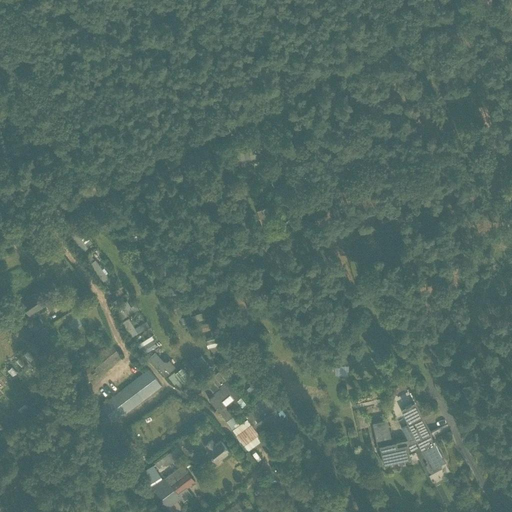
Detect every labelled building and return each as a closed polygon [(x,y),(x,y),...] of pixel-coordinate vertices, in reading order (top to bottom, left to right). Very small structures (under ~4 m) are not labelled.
[(235,158),(245,157),(254,156),(254,149),(261,149),(261,146),(263,145),(270,143),(266,130),(259,133),(247,134),(248,141),(233,143),(235,158)] [(303,187),(310,200),(300,205),(305,214),(322,204),(324,202),(320,196),(318,197),(316,195),(309,184),(303,187)] [(118,218),(125,215),(122,209),(107,216),(111,226),(120,222),(118,218)] [(120,239),(125,238),(126,242),(137,240),(135,229),(119,233),(120,239)] [(74,230),(68,235),(81,252),(87,247),(74,230)] [(342,249),(350,261),(357,256),(349,245),(342,249)] [(131,253),(132,259),(155,255),(153,247),(148,248),(148,250),(131,253)] [(108,278),(95,260),(89,264),(102,281),(108,278)] [(146,276),(152,276),(152,279),(162,279),(162,275),(165,275),(165,268),(146,268),(146,276)] [(166,287),(166,297),(184,297),(184,288),(166,287)] [(38,291),(20,303),(28,314),(46,302),(38,291)] [(111,303),(121,319),(138,309),(135,304),(130,307),(127,301),(120,304),(117,299),(111,303)] [(203,312),(180,318),(182,324),(205,319),(203,312)] [(43,324),(39,318),(29,324),(33,331),(43,324)] [(121,322),(130,338),(149,326),(146,320),(134,328),(132,325),(131,325),(127,319),(121,322)] [(210,321),(191,327),(192,334),(212,328),(210,321)] [(45,328),(36,334),(41,340),(49,335),(45,328)] [(224,336),(206,340),(208,347),(226,343),(224,336)] [(138,349),(142,355),(158,345),(154,339),(141,347),(138,349)] [(110,345),(72,375),(81,386),(119,355),(110,345)] [(144,356),(149,361),(150,360),(164,376),(175,366),(169,360),(167,361),(163,361),(155,352),(159,349),(158,347),(144,356)] [(190,360),(200,374),(210,366),(206,360),(200,364),(195,357),(190,360)] [(236,378),(247,370),(236,357),(232,361),(234,363),(228,369),(236,378)] [(345,373),(346,363),(333,362),(332,373),(345,373)] [(176,383),(179,387),(193,377),(189,372),(187,374),(182,368),(175,373),(174,372),(168,376),(174,384),(176,383)] [(148,370),(100,408),(112,423),(160,385),(148,370)] [(246,405),(218,371),(210,377),(219,389),(213,393),(214,395),(208,400),(217,411),(225,405),(221,401),(226,397),(229,401),(232,398),(241,409),(246,405)] [(251,397),(261,390),(252,378),(242,385),(251,397)] [(234,416),(226,422),(246,450),(262,439),(255,429),(278,413),(266,397),(254,405),(256,408),(246,416),(248,419),(240,425),(234,416)] [(394,442),(393,442),(392,443),(387,420),(372,423),(377,446),(379,446),(383,464),(410,458),(408,453),(415,451),(427,475),(441,468),(440,464),(446,461),(449,468),(450,468),(444,458),(443,459),(435,443),(436,443),(434,440),(428,443),(425,437),(431,434),(415,403),(400,410),(407,423),(401,426),(407,439),(394,442)] [(220,440),(215,445),(211,440),(204,445),(208,450),(206,451),(215,462),(229,451),(220,440)] [(155,463),(160,471),(183,454),(177,446),(155,463)] [(282,476),(285,479),(309,460),(306,456),(282,476)] [(166,477),(179,493),(194,481),(181,465),(166,477)] [(148,483),(159,476),(153,466),(142,472),(148,483)] [(285,481),(288,484),(294,479),(290,475),(285,481)] [(179,493),(166,477),(152,488),(164,504),(179,493)] [(228,511),(245,511),(251,507),(243,498),(228,511)]
